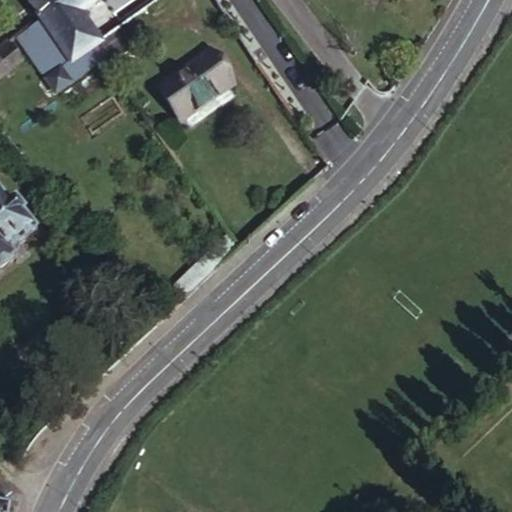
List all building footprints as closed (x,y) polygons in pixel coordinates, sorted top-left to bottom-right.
[(92,48),(96,44),(77,17),(100,0),(38,0),(30,6),(70,64),(92,48)] [(0,50),(0,80),(21,64),(7,45),(0,50)] [(227,88),(204,55),(152,91),(175,123),(227,88)] [(7,253),(34,231),(21,216),(22,212),(16,204),(8,202),(4,205),(0,200),(0,271),(14,261),(7,253)] [(0,511),(8,511),(11,496),(0,487),(0,511)]
